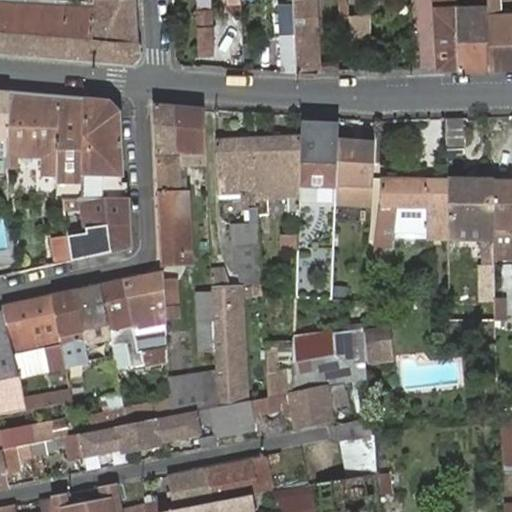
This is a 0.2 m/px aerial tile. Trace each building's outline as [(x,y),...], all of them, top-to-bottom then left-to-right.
[(89,6),(0,0),(0,50),(90,59),(89,6)] [(88,0),(89,6),(90,59),(131,63),(138,56),(134,0),(88,0)] [(298,71),(317,71),(314,0),(294,0),(294,7),(298,71)] [(350,38),(349,15),(348,0),(337,0),(339,38),(350,38)] [(488,68),(511,67),(511,14),(499,15),(498,0),(487,0),(487,5),(488,68)] [(458,6),(459,69),(488,68),(487,5),(458,6)] [(433,6),(436,69),(459,69),(458,6),(433,6)] [(282,71),(298,71),(294,7),(279,7),(282,71)] [(196,24),(197,51),(212,51),(211,23),(206,23),(205,11),(199,11),(200,24),(196,24)] [(350,38),(351,45),(368,44),(366,13),(349,15),(350,38)] [(9,92),(0,90),(0,153),(8,154),(9,92)] [(42,95),(9,92),(8,154),(7,170),(17,171),(18,153),(43,153),(43,192),(57,191),(60,97),(42,95)] [(109,101),(60,97),(57,191),(59,201),(130,198),(129,182),(123,182),(120,112),(109,101)] [(204,108),(155,104),(161,264),(184,262),(177,163),(185,164),(206,163),(204,108)] [(338,118),(319,118),(318,137),(301,136),(301,138),(300,187),(336,188),(338,139),(338,118)] [(463,119),(445,119),(446,151),(463,151),(463,119)] [(256,138),(216,139),(218,193),(243,192),(244,207),(251,208),(252,225),(260,225),(260,217),(256,140),(256,138)] [(301,138),(256,140),(260,217),(272,217),(271,199),(288,198),(289,216),(299,216),(300,187),(301,138)] [(392,138),(376,139),(376,142),(375,166),(392,166),(392,138)] [(376,142),(338,139),(336,188),(335,203),(374,206),(375,166),(376,142)] [(177,163),(184,262),(192,261),(185,164),(177,163)] [(439,181),(381,179),(381,206),(377,240),(387,242),(395,242),(396,237),(398,222),(398,220),(400,208),(411,208),(428,208),(427,223),(427,238),(448,239),(447,181),(439,181)] [(492,229),(492,183),(447,181),(448,239),(481,240),(481,266),(493,266),(493,262),(493,244),(492,229)] [(511,183),(492,183),(492,229),(511,228),(511,183)] [(130,198),(59,201),(62,213),(79,212),(86,237),(68,240),(73,261),(132,248),(130,198)] [(398,220),(398,222),(427,223),(428,208),(411,208),(400,208),(398,220)] [(261,242),(260,225),(252,225),(234,226),(234,244),(261,242)] [(511,228),(492,229),(493,244),(510,244),(511,243),(511,228)] [(282,249),(299,249),(299,236),(283,235),(282,249)] [(256,296),(264,296),(261,242),(234,244),(235,274),(242,273),(243,283),(256,283),(256,296)] [(493,244),(493,262),(510,263),(510,244),(493,244)] [(218,408),(246,403),(241,297),(235,295),(234,290),(229,289),(223,268),(211,269),(213,293),(214,323),(215,351),(216,373),(218,408)] [(164,273),(161,275),(125,282),(130,321),(135,319),(137,329),(165,324),(165,310),(165,280),(164,273)] [(165,280),(165,310),(178,309),(177,280),(165,280)] [(110,350),(112,359),(136,354),(135,346),(133,337),(131,330),(137,329),(135,319),(130,321),(125,282),(100,288),(106,326),(110,325),(112,332),(106,333),(108,340),(109,346),(110,350)] [(88,337),(83,338),(84,345),(108,340),(106,333),(112,332),(110,325),(106,326),(100,288),(76,293),(81,329),(87,328),(88,337)] [(62,333),(63,341),(83,338),(88,337),(87,328),(81,329),(76,293),(51,298),(57,333),(62,333)] [(214,323),(213,293),(196,293),(198,323),(214,323)] [(47,372),(63,369),(59,342),(63,341),(62,333),(57,333),(51,298),(27,303),(32,341),(36,342),(37,354),(43,352),(47,372)] [(493,301),(494,323),(505,323),(504,301),(493,301)] [(17,379),(41,374),(37,354),(36,342),(32,341),(27,303),(4,308),(5,315),(17,379)] [(0,382),(17,379),(5,315),(0,315),(0,382)] [(199,350),(215,351),(214,323),(198,323),(199,350)] [(347,331),(297,336),(296,341),(296,371),(295,393),(343,383),(366,382),(363,323),(347,325),(347,331)] [(131,330),(133,337),(165,331),(165,324),(137,329),(131,330)] [(135,346),(136,354),(166,348),(166,339),(135,346)] [(393,339),(366,341),(368,363),(394,361),(393,339)] [(296,371),(296,341),(279,342),(281,373),(296,371)] [(268,398),(295,393),(296,371),(281,373),(279,342),(265,343),(268,398)] [(136,354),(128,356),(130,369),(166,363),(166,348),(136,354)] [(87,364),(112,359),(110,350),(85,355),(87,364)] [(166,379),(167,386),(169,399),(172,418),(198,413),(211,410),(218,408),(216,373),(166,379)] [(0,417),(24,413),(17,379),(0,382),(0,417)] [(345,392),(343,383),(295,393),(268,398),(271,411),(292,408),(295,431),(336,423),(333,412),(349,409),(347,392),(345,392)] [(70,403),(67,391),(43,396),(46,409),(70,403)] [(271,411),(268,398),(246,403),(248,414),(271,411)] [(169,399),(123,409),(126,427),(172,418),(169,399)] [(248,414),(246,403),(218,408),(211,410),(216,436),(201,439),(202,449),(218,446),(217,440),(251,434),(248,414)] [(502,472),(511,472),(511,408),(499,411),(499,412),(502,472)] [(126,427),(123,409),(86,417),(90,434),(126,427)] [(126,427),(90,434),(64,440),(66,456),(84,453),(85,459),(202,434),(198,413),(172,418),(126,427)] [(0,439),(0,452),(2,452),(17,449),(54,442),(52,429),(0,439)] [(372,437),(372,435),(344,441),(352,481),(376,477),(372,437)] [(56,452),(54,442),(17,449),(19,460),(56,452)] [(17,449),(2,452),(4,463),(19,460),(17,449)] [(0,452),(0,489),(9,488),(4,463),(2,452),(0,452)] [(68,462),(85,459),(84,453),(66,456),(68,462)] [(212,504),(266,493),(269,493),(264,457),(205,469),(212,504)] [(125,511),(170,511),(212,504),(205,469),(166,477),(171,501),(125,511)] [(391,476),(376,477),(352,481),(318,485),(320,511),(313,511),(310,487),(273,492),(275,511),(379,511),(379,498),(393,498),(391,476)] [(120,511),(116,487),(101,490),(103,504),(69,511),(66,497),(44,502),(45,511),(120,511)] [(269,511),(266,493),(212,504),(170,511),(269,511)]
